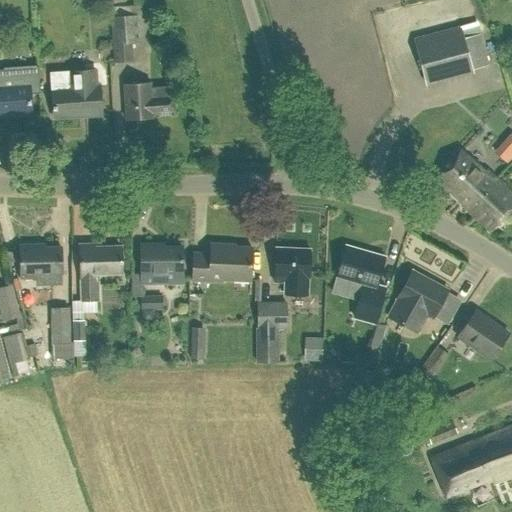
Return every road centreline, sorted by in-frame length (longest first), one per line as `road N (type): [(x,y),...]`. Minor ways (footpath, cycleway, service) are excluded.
road 1 (unclassified): [(293,185),(0,182)]
road 2 (unclassified): [(511,267),(428,217),(368,196),(293,185)]
road 3 (unclassified): [(293,185),(292,133),(248,0)]
